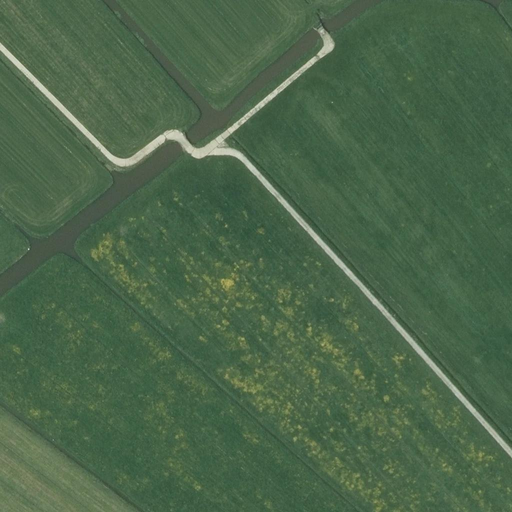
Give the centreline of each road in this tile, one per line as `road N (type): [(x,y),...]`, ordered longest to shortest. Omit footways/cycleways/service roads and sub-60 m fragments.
road 1 (track): [(0,42),(120,158),(133,162),(168,132),(192,153),(228,131),(511,442)]
road 2 (track): [(228,131),(333,39),(319,18)]
